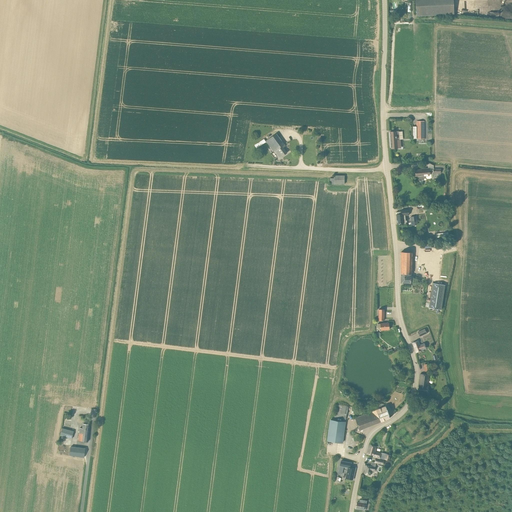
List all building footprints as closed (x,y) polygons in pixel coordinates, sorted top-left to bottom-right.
[(415,0),(417,16),(422,16),(454,14),(453,0),(415,0)] [(390,132),(391,149),(397,148),(397,140),(399,140),(399,131),(390,132)] [(276,134),(272,136),(265,141),(273,152),(275,151),(280,158),(287,153),(283,147),(285,146),(276,134)] [(256,148),(266,142),(263,139),(254,145),(256,148)] [(433,168),(433,165),(431,164),(428,163),(428,169),(421,169),(421,170),(415,170),(415,176),(422,176),(422,177),(429,176),(429,170),(433,170),(433,174),(441,174),(441,169),(433,168)] [(330,184),(343,184),(343,175),(333,175),(333,178),(330,178),(330,184)] [(408,210),(405,210),(400,211),(401,212),(396,212),(396,215),(397,224),(404,223),(403,216),(408,216),(408,210)] [(437,238),(440,237),(440,241),(442,240),(449,240),(448,232),(442,233),(436,234),(437,238)] [(412,252),(401,252),(401,283),(411,283),(412,252)] [(441,310),(445,285),(433,283),(429,308),(441,310)] [(412,343),(416,352),(421,350),(425,348),(424,344),(420,346),(418,341),(412,343)] [(420,374),(418,392),(426,393),(429,375),(420,374)] [(335,413),(335,418),(345,419),(346,414),(347,414),(348,406),(337,404),(335,413)] [(360,430),(390,418),(386,406),(355,418),(359,430),(360,430)] [(330,420),(328,440),(342,442),(345,422),(330,420)] [(80,428),(79,431),(78,441),(87,442),(89,425),(83,424),(82,428),(80,428)] [(62,428),(60,436),(72,439),(74,432),(62,428)] [(376,446),(375,446),(370,445),(367,454),(374,456),(373,457),(379,459),(381,454),(375,452),(376,446)] [(71,446),(71,447),(66,446),(65,454),(70,454),(70,455),(84,457),(85,449),(80,449),(80,448),(71,446)] [(340,466),(338,474),(342,475),(344,467),(348,468),(345,478),(352,480),(353,480),(355,469),(351,468),(352,463),(341,460),(339,466),(340,466)] [(365,465),(363,474),(371,475),(372,471),(375,471),(376,467),(365,465)] [(367,501),(364,500),(359,500),(359,503),(357,503),(356,508),(365,510),(367,501)]
